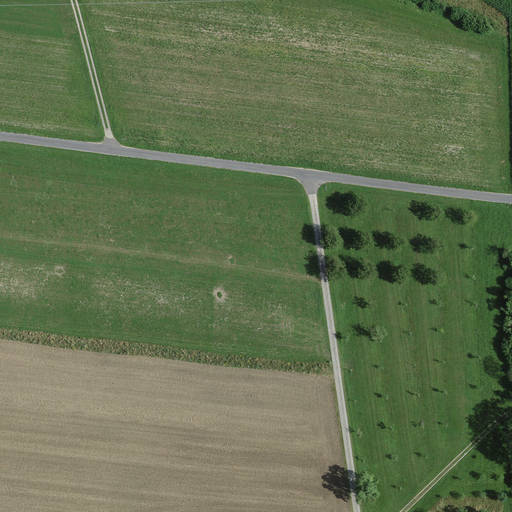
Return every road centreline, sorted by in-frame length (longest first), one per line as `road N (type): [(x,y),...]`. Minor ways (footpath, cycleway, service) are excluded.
road 1 (unclassified): [(511,199),(0,136)]
road 2 (track): [(358,511),(310,174)]
road 3 (track): [(72,0),(113,151)]
road 4 (track): [(405,511),(511,414)]
